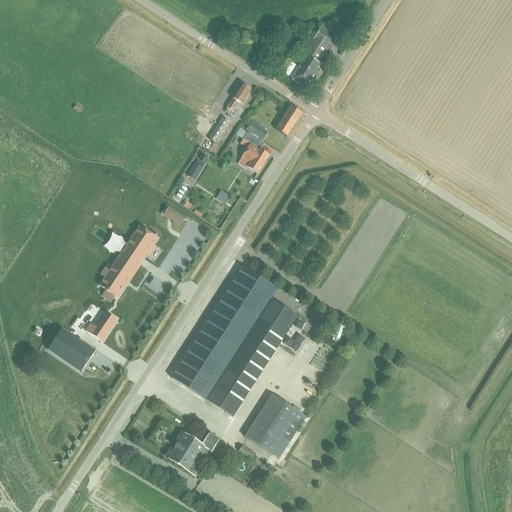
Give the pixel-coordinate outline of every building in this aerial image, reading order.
[(308,87),(321,66),(318,64),(327,48),(330,50),(338,35),(320,25),(312,39),(311,39),(299,60),(303,62),(292,80),(304,88),(308,87)] [(243,84),(226,109),(232,112),(234,114),(240,104),(241,105),(251,90),(243,84)] [(292,129),(302,113),(291,106),(281,122),(276,130),(287,137),(292,129)] [(225,119),(211,141),(216,144),(230,122),(225,119)] [(246,131),(263,141),(268,133),(251,123),(246,131)] [(240,128),(235,135),(243,140),(251,144),(247,150),(241,159),(245,162),(249,165),(247,169),(257,175),(269,156),(259,150),(263,144),(257,140),(247,133),(240,128)] [(194,165),(187,176),(193,181),(201,169),(194,165)] [(219,206),(226,198),(217,191),(211,199),(219,206)] [(184,201),(181,206),(188,210),(191,206),(184,201)] [(169,207),(163,216),(180,227),(185,218),(169,207)] [(99,287),(105,291),(106,291),(106,292),(107,293),(109,295),(109,294),(110,294),(115,297),(115,298),(117,299),(124,287),(146,255),(149,257),(152,252),(155,248),(152,246),(154,243),(157,239),(139,227),(119,257),(112,268),(105,279),(99,287)] [(106,236),(102,250),(118,255),(122,241),(106,236)] [(193,345),(171,379),(205,401),(206,401),(232,418),(252,388),(297,317),(271,300),(277,289),(259,278),(243,267),(231,286),(193,345)] [(75,321),(80,325),(87,315),(83,311),(75,321)] [(91,325),(86,332),(101,343),(116,320),(106,313),(96,328),(91,325)] [(62,329),(47,351),(59,359),(81,373),(95,352),(62,329)] [(79,385),(94,395),(100,387),(85,377),(79,385)] [(271,396),(244,438),(251,442),(278,459),(279,460),(289,443),(305,417),(299,414),(271,396)] [(168,459),(196,477),(201,469),(199,468),(204,461),(202,460),(208,450),(211,452),(219,440),(209,433),(202,445),(185,434),(168,459)] [(238,452),(251,460),(251,461),(255,454),(242,446),(238,452)]
